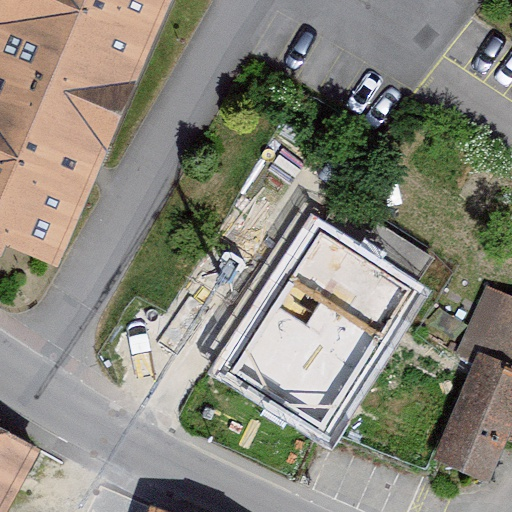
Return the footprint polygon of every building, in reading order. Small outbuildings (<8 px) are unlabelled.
[(0,0),(0,230),(57,255),(165,0),(0,0)] [(319,224),(276,293),(376,353),(418,285),(319,224)] [(472,362),(435,460),(490,480),(511,422),(511,421),(511,295),(483,284),(456,356),(472,362)] [(276,293),(229,369),(328,430),(376,353),(276,293)] [(0,511),(37,441),(0,421),(0,511)] [(175,511),(153,503),(149,511),(175,511)]
